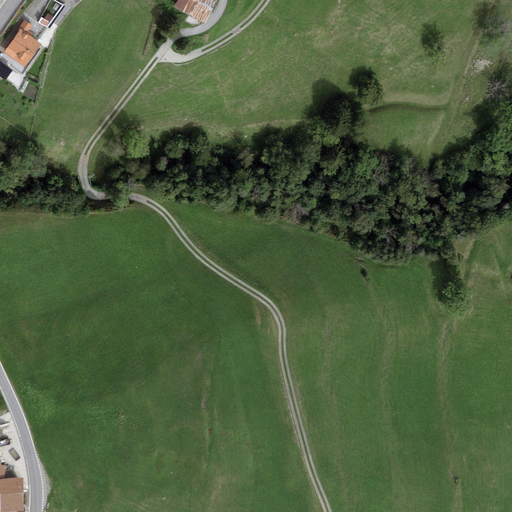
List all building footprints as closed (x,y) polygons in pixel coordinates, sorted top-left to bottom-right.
[(63,3),(56,0),(50,0),(40,21),(47,26),(63,3)] [(215,0),(176,0),(174,5),(205,21),(215,0)] [(32,24),(24,19),(3,52),(24,65),(41,41),(28,32),(32,24)] [(7,440),(0,445),(0,450),(10,462),(19,455),(7,440)] [(5,467),(0,467),(0,509),(1,510),(1,511),(23,511),(23,481),(5,480),(5,467)]
